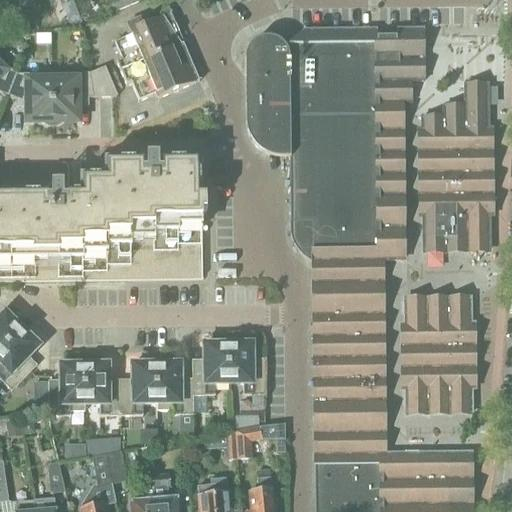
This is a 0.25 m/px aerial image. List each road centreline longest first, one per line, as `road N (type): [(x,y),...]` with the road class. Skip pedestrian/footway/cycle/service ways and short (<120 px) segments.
road 1 (residential): [(298,315),(253,179),(233,149),(227,90),(204,45)]
road 2 (unclassified): [(33,303),(53,318),(298,315)]
road 3 (unclassified): [(300,511),(298,315)]
road 4 (residential): [(326,0),(282,1),(230,22),(204,45)]
